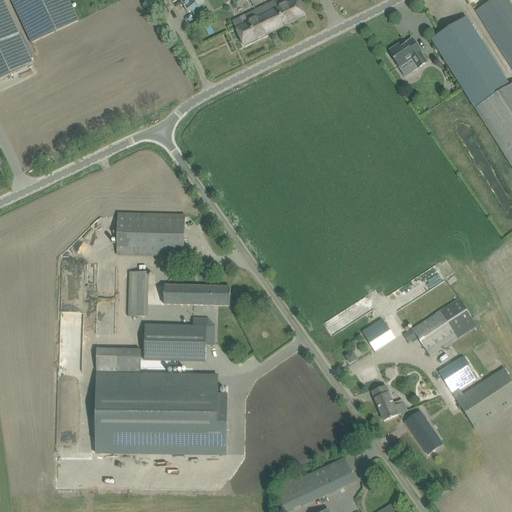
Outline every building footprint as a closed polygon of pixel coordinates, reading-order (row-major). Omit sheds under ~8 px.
[(0,0),(0,78),(9,74),(33,63),(32,62),(19,35),(2,0),(0,0)] [(10,0),(31,43),(49,35),(79,21),(69,0),(10,0)] [(181,0),(189,13),(192,11),(196,18),(208,11),(204,4),(205,4),(202,0),(181,0)] [(275,0),(277,5),(261,13),(262,15),(261,15),(270,34),(305,17),(296,0),(275,0)] [(494,0),(477,11),(511,66),(511,6),(510,4),(507,0),(494,0)] [(244,46),(270,34),(261,15),(262,15),(261,13),(258,14),(255,9),(245,14),(248,22),(245,23),(242,17),(233,22),(236,28),(244,46)] [(467,17),(432,39),(475,107),(498,92),(509,85),(467,17)] [(391,51),(390,52),(406,77),(427,62),(421,53),(422,53),(412,39),(405,44),(405,45),(401,47),(399,46),(398,47),(396,46),(392,49),(391,51)] [(498,92),(475,107),(511,166),(511,83),(509,85),(498,92)] [(117,255),(184,257),(185,215),(118,214),(117,255)] [(388,296),(396,310),(447,280),(438,265),(388,296)] [(130,272),(128,316),(142,317),(147,317),(149,273),(130,272)] [(164,305),(220,306),(230,306),(231,287),(165,286),(164,305)] [(414,329),(403,335),(408,343),(418,337),(429,355),(430,356),(476,326),(477,326),(476,325),(475,323),(471,318),(459,299),(459,300),(450,305),(414,329)] [(83,370),(84,308),(67,308),(67,316),(61,316),(60,370),(83,370)] [(382,319),(363,332),(371,345),(390,332),(382,319)] [(145,326),(144,360),(206,362),(206,345),(206,328),(193,327),(145,326)] [(141,350),(97,350),(97,374),(140,374),(141,350)] [(353,352),(345,357),(350,364),(357,360),(353,352)] [(475,427),(511,403),(511,380),(504,368),(463,395),(460,390),(476,380),(462,358),(439,373),(475,427)] [(97,375),(96,453),(106,453),(227,455),(228,395),(218,395),(219,377),(162,376),(97,375)] [(386,386),(381,389),(372,392),(384,421),(390,418),(391,419),(392,419),(392,418),(407,411),(404,403),(403,400),(394,404),(386,386)] [(420,412),(406,422),(428,455),(436,450),(431,444),(439,439),(420,412)] [(283,511),(292,511),(347,486),(356,482),(345,458),(304,478),(301,471),(279,482),(283,511)]
